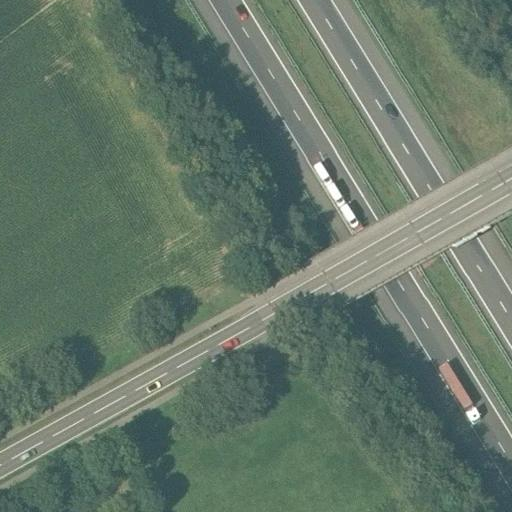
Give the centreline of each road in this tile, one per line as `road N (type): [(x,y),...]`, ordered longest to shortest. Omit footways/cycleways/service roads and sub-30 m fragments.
road 1 (tertiary): [(0,465),(511,180)]
road 2 (motorway): [(223,0),(511,467)]
road 3 (motorway): [(511,316),(319,0)]
